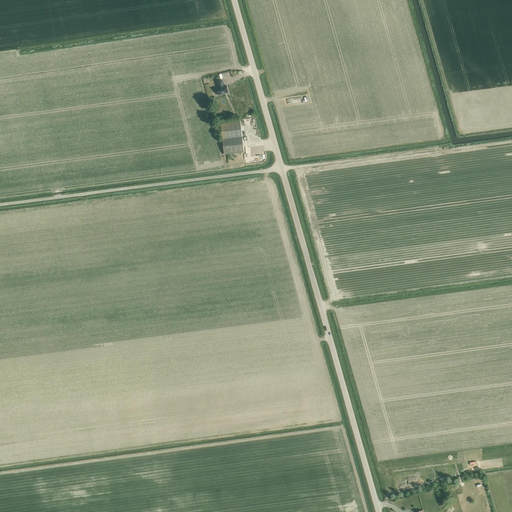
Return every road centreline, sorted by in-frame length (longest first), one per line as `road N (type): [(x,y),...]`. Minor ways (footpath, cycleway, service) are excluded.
road 1 (tertiary): [(378,511),(233,0)]
road 2 (track): [(0,205),(445,147)]
